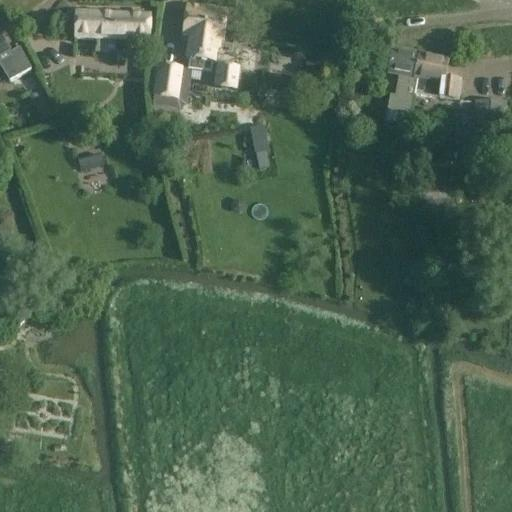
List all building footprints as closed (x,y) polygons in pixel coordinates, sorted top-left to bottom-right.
[(223,43),(227,12),(187,7),(183,38),(189,38),(186,61),(189,61),(188,71),(211,74),(213,64),(218,65),(221,43),(223,43)] [(151,17),(75,13),(74,41),(97,42),(97,38),(150,41),(151,17)] [(234,33),(232,46),(253,48),(254,35),(234,33)] [(12,59),(0,38),(0,81),(6,78),(9,85),(32,73),(21,53),(12,59)] [(357,45),(353,81),(368,83),(372,47),(357,45)] [(417,80),(421,54),(392,49),(388,75),(399,77),(395,99),(413,102),(417,80)] [(417,80),(441,84),(438,99),(457,102),(460,81),(445,79),(448,59),(421,54),(417,80)] [(306,56),(304,75),(320,77),(322,57),(306,56)] [(153,98),(180,103),(184,67),(158,64),(153,98)] [(216,68),(214,91),(237,94),(240,70),(216,68)] [(347,95),(345,107),(356,108),(358,96),(347,95)] [(42,96),(32,103),(39,115),(50,109),(42,96)] [(475,103),(474,123),(474,134),(506,134),(506,103),(475,103)] [(400,115),(397,133),(407,135),(411,117),(400,115)] [(269,152),(265,128),(251,131),(255,155),(256,155),(259,171),(269,169),(266,154),(269,152)] [(78,160),(81,173),(104,168),(101,155),(78,160)] [(427,211),(454,210),(454,189),(416,191),(417,209),(427,208),(427,211)] [(472,205),(472,232),(483,232),(483,204),(472,205)] [(0,216),(0,235),(13,236),(14,217),(0,216)] [(405,311),(409,313),(413,314),(421,303),(414,298),(405,311)]
